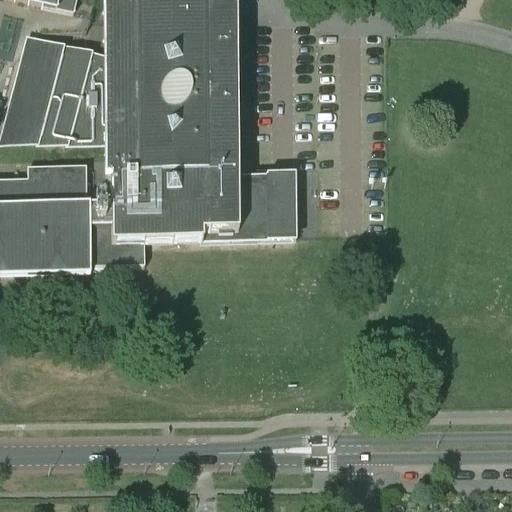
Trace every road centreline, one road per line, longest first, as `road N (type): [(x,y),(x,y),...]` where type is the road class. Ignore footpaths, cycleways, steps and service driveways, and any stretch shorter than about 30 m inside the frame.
road 1 (tertiary): [(0,457),(360,451)]
road 2 (tertiary): [(360,451),(511,448)]
